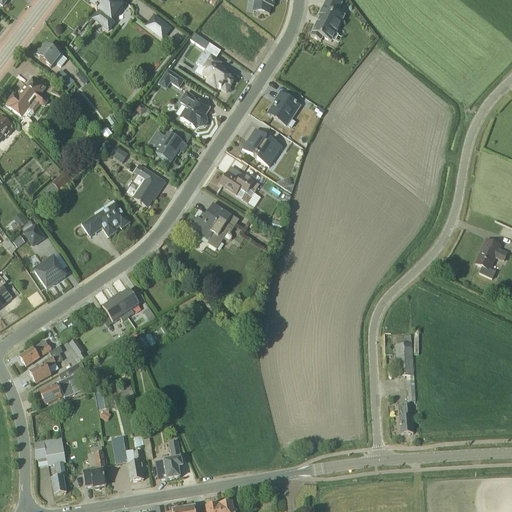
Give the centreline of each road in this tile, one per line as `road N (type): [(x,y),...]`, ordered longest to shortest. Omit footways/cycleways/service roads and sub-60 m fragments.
road 1 (residential): [(299,0),(281,49),(162,229),(135,257),(0,349)]
road 2 (unclassified): [(511,81),(478,122),(442,240),(377,310),(371,334),(378,462)]
road 3 (residential): [(92,508),(282,475)]
road 4 (residential): [(0,372),(21,425),(27,511)]
road 5 (unclassified): [(378,462),(511,453)]
